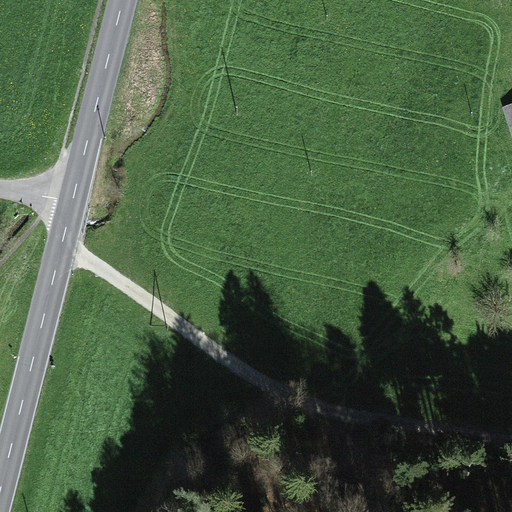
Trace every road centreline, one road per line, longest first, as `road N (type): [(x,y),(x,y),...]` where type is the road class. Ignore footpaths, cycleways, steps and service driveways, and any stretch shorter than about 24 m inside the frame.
road 1 (secondary): [(0,494),(73,200)]
road 2 (secondary): [(73,200),(123,0)]
